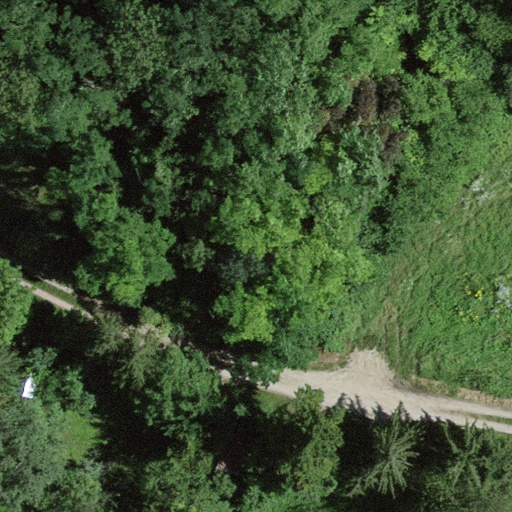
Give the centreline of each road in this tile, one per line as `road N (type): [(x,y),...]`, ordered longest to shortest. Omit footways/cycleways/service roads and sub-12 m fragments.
road 1 (track): [(511,424),(226,362)]
road 2 (track): [(226,362),(165,344),(0,261)]
